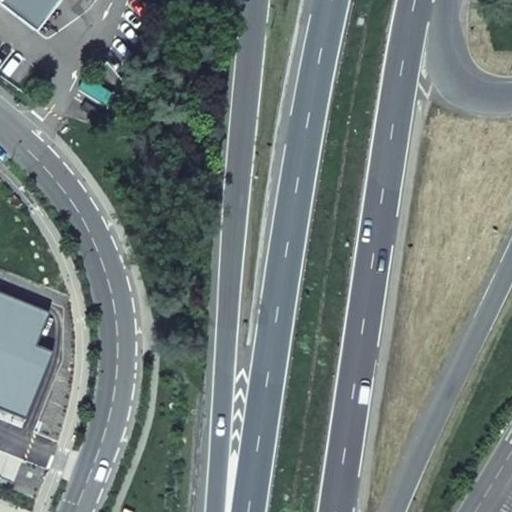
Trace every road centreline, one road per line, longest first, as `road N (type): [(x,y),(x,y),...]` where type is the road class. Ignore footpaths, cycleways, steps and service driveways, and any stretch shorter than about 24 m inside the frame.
road 1 (trunk): [(336,511),(408,48),(423,0)]
road 2 (trunk): [(325,0),(242,511)]
road 3 (trunk): [(256,0),(217,511)]
road 4 (unclassified): [(74,511),(112,411),(110,283),(91,229),(52,173),(0,125)]
road 5 (trunk): [(398,511),(511,257)]
road 6 (trunk): [(511,100),(494,106),(452,98),(434,65),(440,0)]
